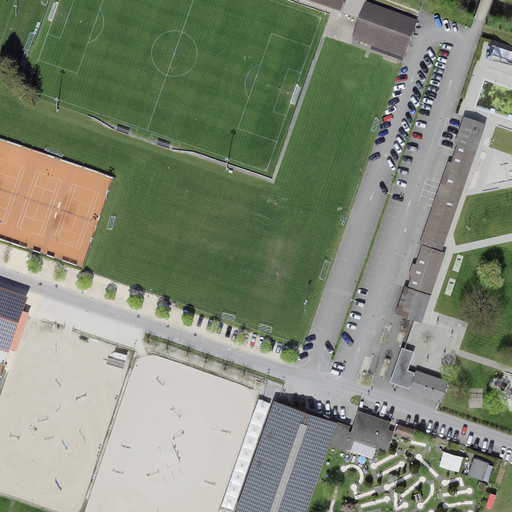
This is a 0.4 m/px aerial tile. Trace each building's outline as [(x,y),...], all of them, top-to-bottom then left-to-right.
[(323,6),(331,9),(338,11),(341,0),(305,0),(310,2),(311,1),(323,5),(323,6)] [(374,48),(403,59),(416,23),(364,4),(356,27),(378,35),(374,48)] [(480,123),(463,117),(453,144),(457,145),(450,163),(447,162),(443,173),(447,174),(443,185),(440,184),(436,195),(453,201),(480,123)] [(416,321),(440,250),(437,249),(450,213),(432,207),(421,238),(418,245),(422,246),(415,265),(412,264),(408,276),(411,277),(407,288),(404,287),(395,314),(400,315),(416,321)] [(0,297),(0,346),(10,350),(25,306),(0,297)] [(445,386),(414,375),(414,374),(406,371),(413,353),(401,349),(389,384),(408,391),(409,389),(440,400),(445,386)] [(304,511),(328,445),(343,450),(348,436),(349,434),(346,433),(348,427),(277,402),(238,511),(304,511)] [(379,447),(388,422),(358,412),(349,436),(379,447)] [(414,430),(399,424),(396,433),(411,438),(414,430)] [(469,476),(481,480),(487,463),(475,459),(469,476)]
